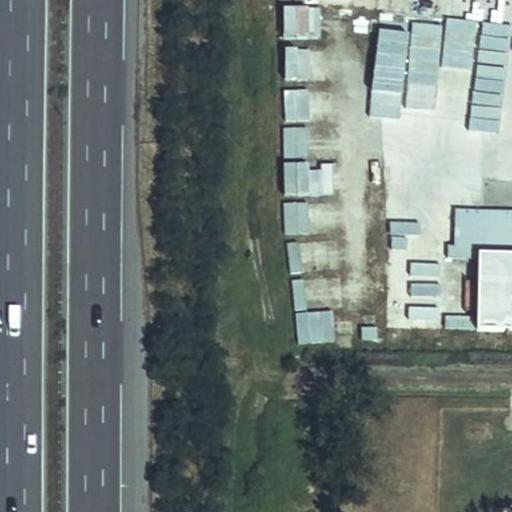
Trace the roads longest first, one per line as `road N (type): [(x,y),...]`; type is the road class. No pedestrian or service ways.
road 1 (motorway): [(22,0),(18,511)]
road 2 (motorway): [(96,511),(99,0)]
